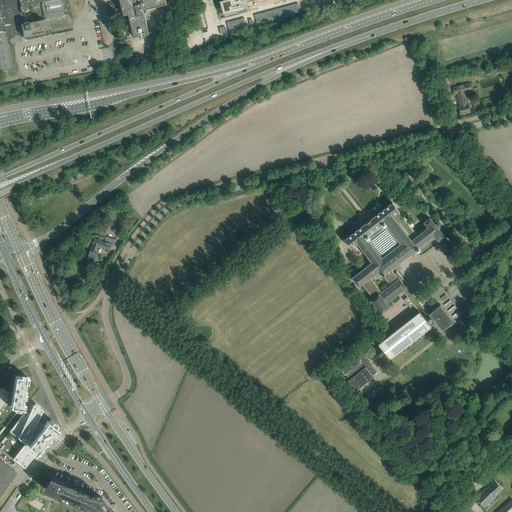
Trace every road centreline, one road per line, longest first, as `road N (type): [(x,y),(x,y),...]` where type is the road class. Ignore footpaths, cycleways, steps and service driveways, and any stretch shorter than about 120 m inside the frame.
road 1 (unclassified): [(102,405),(127,378),(105,302),(163,214),(445,133)]
road 2 (primary): [(21,250),(246,91),(357,39)]
road 3 (primary): [(0,189),(357,39)]
road 4 (track): [(115,283),(388,511)]
road 5 (primary): [(255,64),(0,178)]
road 6 (primary): [(255,64),(0,120)]
road 7 (primary): [(434,0),(255,64)]
road 8 (tertiary): [(102,405),(21,250)]
road 9 (primary): [(357,39),(481,0)]
road 10 (tertiary): [(176,511),(102,405)]
road 11 (residential): [(6,511),(56,441),(87,416)]
